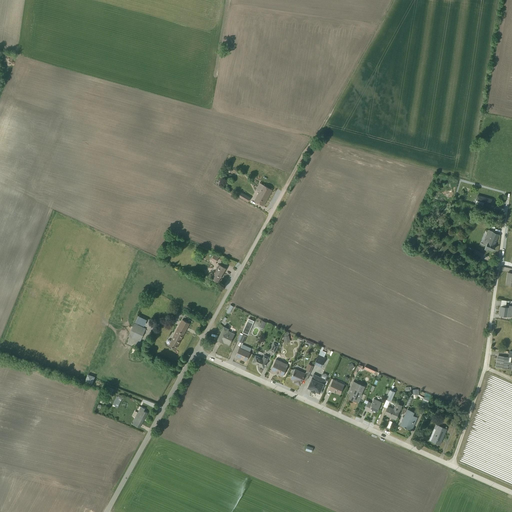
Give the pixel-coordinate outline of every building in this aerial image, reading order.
[(254,201),(263,205),(271,190),(259,183),(256,189),(259,191),(254,201)] [(250,198),(240,192),(238,196),(248,202),(250,198)] [(476,200),(475,204),(483,206),(484,202),(490,204),(492,199),(477,195),(475,200),(476,200)] [(491,251),(498,235),(488,230),(482,243),(486,245),(484,250),(487,251),(488,249),(491,251)] [(483,254),(475,250),(472,255),(480,259),(483,254)] [(211,260),(215,263),(219,256),(215,253),(211,260)] [(226,269),(218,264),(210,278),(218,283),(226,269)] [(502,300),(499,315),(511,317),(511,313),(511,305),(511,306),(511,304),(511,301),(509,301),(509,307),(505,306),(506,301),(502,300)] [(176,349),(189,323),(182,319),(170,341),(169,340),(167,340),(166,342),(167,343),(168,344),(168,345),(176,349)] [(140,342),(146,329),(134,324),(128,337),(140,342)] [(223,327),(217,339),(229,345),(234,333),(228,330),(228,329),(223,327)] [(243,343),(246,336),(240,333),(237,340),(243,343)] [(278,345),(273,342),(269,351),(275,353),(278,345)] [(239,347),(235,356),(246,361),(250,352),(252,348),(242,344),(240,348),(239,347)] [(321,347),(314,364),(321,367),(325,358),(324,357),(325,353),(322,352),(324,348),(321,347)] [(255,355),(252,363),(264,368),(267,361),(266,361),(268,357),(264,355),(262,358),(255,355)] [(511,362),(510,362),(511,357),(508,357),(508,358),(498,356),(496,366),(511,368),(511,363),(511,362)] [(276,359),(270,372),(274,374),(275,372),(283,376),(288,364),(276,359)] [(305,373),(295,368),(292,369),(291,372),(291,374),(293,374),(291,378),(295,380),(294,382),(299,385),(303,379),(306,380),(314,364),(310,363),(309,364),(308,363),(305,369),(306,370),(305,373)] [(320,377),(313,374),(307,387),(311,389),(311,390),(315,392),(315,391),(320,393),(327,375),(322,372),(320,377)] [(87,373),(84,381),(92,384),(95,377),(87,373)] [(333,379),(328,389),(340,394),(344,384),(333,379)] [(357,402),(364,386),(353,381),(349,389),(352,390),(349,398),(357,402)] [(110,388),(106,398),(110,400),(115,390),(110,388)] [(385,399),(386,399),(390,401),(395,392),(390,389),(385,399)] [(377,411),(379,408),(381,409),(383,405),(380,404),(381,402),(373,398),(371,402),(368,401),(364,409),(371,413),(373,409),(377,411)] [(396,420),(402,406),(395,402),(393,408),(388,406),(390,401),(386,399),(383,406),(387,408),(384,414),(396,420)] [(145,409),(140,406),(131,424),(139,428),(147,413),(144,411),(145,409)] [(414,412),(407,409),(400,424),(411,429),(417,417),(412,415),(414,412)] [(447,429),(435,424),(429,440),(440,445),(447,429)]
